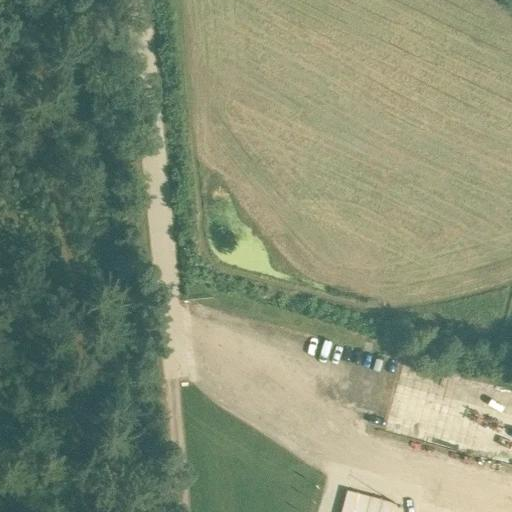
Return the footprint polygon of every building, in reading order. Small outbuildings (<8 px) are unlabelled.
[(386,430),(401,448),(409,441),(394,423),(386,430)] [(469,463),(468,449),(455,450),(456,463),(469,463)] [(511,462),(503,461),(502,470),(511,471),(511,462)] [(391,511),(394,503),(348,490),(341,511),(391,511)] [(277,502),(276,510),(300,511),(300,503),(277,502)]
